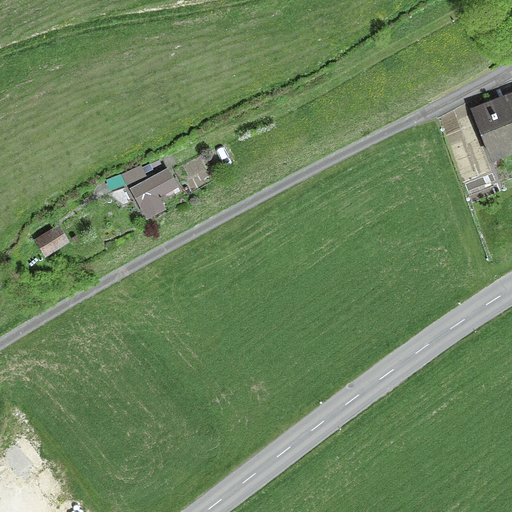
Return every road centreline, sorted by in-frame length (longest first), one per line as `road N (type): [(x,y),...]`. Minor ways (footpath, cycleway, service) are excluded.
road 1 (residential): [(511,72),(288,183),(0,344)]
road 2 (secondary): [(511,288),(203,511)]
road 3 (track): [(226,0),(92,23),(0,51)]
